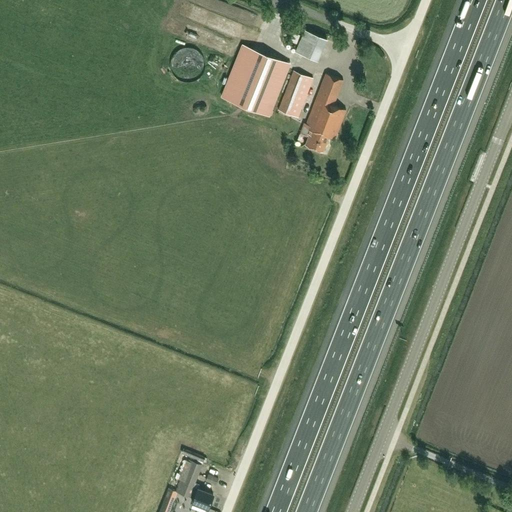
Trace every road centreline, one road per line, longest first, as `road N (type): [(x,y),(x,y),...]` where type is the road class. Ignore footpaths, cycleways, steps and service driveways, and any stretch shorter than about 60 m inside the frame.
road 1 (motorway): [(308,511),(508,0)]
road 2 (motorway): [(475,0),(276,511)]
road 3 (unclassified): [(226,511),(405,50)]
road 4 (unclassified): [(353,511),(511,107)]
road 5 (unclassified): [(405,50),(276,0)]
